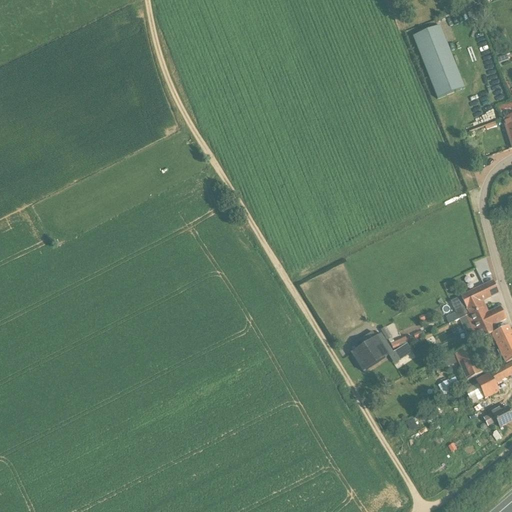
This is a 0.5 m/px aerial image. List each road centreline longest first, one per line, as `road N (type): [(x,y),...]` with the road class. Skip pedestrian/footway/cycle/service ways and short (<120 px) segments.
road 1 (track): [(147,0),(181,123),(425,511)]
road 2 (unclassified): [(511,316),(482,196),(497,166),(511,158)]
